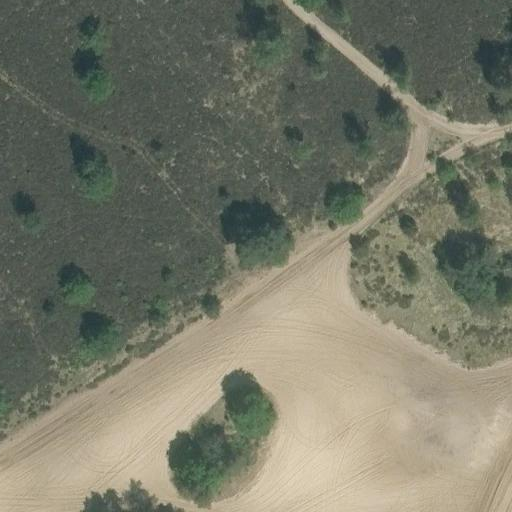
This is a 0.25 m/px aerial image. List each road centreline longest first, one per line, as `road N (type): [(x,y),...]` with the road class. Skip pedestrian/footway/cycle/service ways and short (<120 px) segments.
road 1 (track): [(24,511),(76,442),(474,134)]
road 2 (track): [(511,126),(474,134),(387,81),(284,0)]
